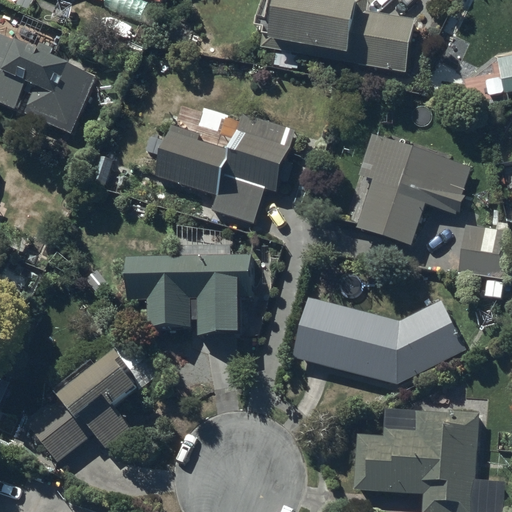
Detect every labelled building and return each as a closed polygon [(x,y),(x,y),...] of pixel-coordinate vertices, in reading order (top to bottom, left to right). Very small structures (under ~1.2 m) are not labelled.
[(419,18),(370,10),(371,0),(262,0),(258,26),(269,28),(268,36),(277,37),(275,46),(410,70),(419,18)] [(0,96),(17,105),(27,84),(36,88),(27,108),(73,128),(97,73),(55,55),(57,50),(44,44),(42,49),(0,30),(0,96)] [(511,43),(502,46),(509,81),(511,80),(511,43)] [(205,134),(175,125),(158,176),(221,196),(216,211),(256,224),(268,187),(281,191),(300,131),(246,114),(234,151),(203,141),(205,134)] [(472,162),(374,131),(362,171),(376,176),(361,226),(415,243),(429,201),(457,210),(458,205),(462,206),(467,190),(463,189),(472,162)] [(498,237),(469,233),(461,281),(490,285),(487,303),(504,305),(506,288),(511,289),(511,238),(510,238),(511,231),(499,229),(498,237)] [(182,252),(130,252),(130,299),(150,299),(150,325),(193,325),(193,317),(200,317),(200,336),(244,336),(244,296),(254,296),(255,251),(233,251),(233,241),(182,241),(182,252)] [(313,293),(298,354),(401,380),(471,345),(447,297),(406,317),(313,293)] [(58,387),(64,394),(34,418),(63,455),(98,427),(112,443),(135,424),(122,407),(143,389),(131,374),(137,370),(123,353),(106,367),(97,356),(58,387)] [(389,434),(362,433),(359,488),(428,491),(426,511),(507,511),(509,481),(480,480),(484,411),(453,410),(453,412),(390,408),(389,434)]
